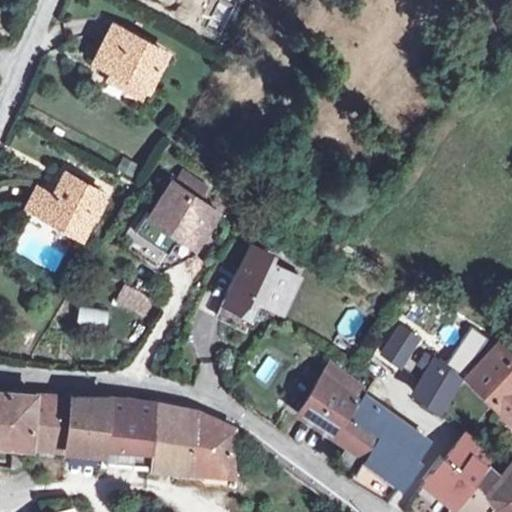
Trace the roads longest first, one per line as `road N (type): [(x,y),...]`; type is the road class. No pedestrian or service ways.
road 1 (residential): [(386,511),(241,415),(147,375),(0,369)]
road 2 (residential): [(0,114),(42,0)]
